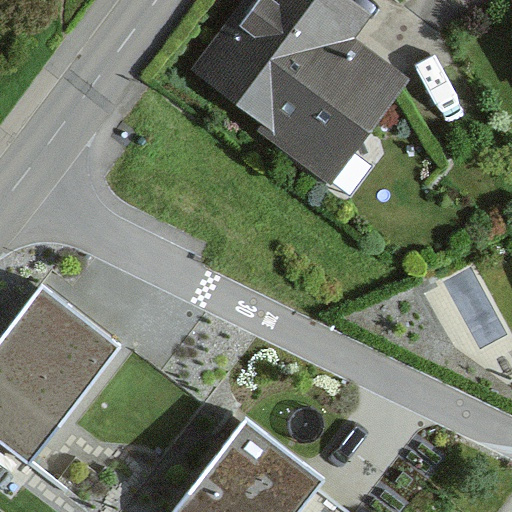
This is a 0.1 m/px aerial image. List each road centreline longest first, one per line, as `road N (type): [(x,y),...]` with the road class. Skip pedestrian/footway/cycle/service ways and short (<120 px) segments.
road 1 (residential): [(511,437),(11,194)]
road 2 (unclassified): [(157,0),(11,194)]
